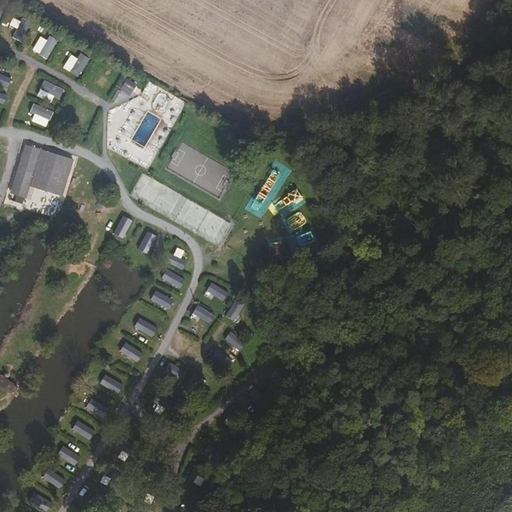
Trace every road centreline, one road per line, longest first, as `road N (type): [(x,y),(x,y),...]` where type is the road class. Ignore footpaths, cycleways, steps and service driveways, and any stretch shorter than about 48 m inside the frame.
road 1 (track): [(25,0),(274,143),(502,53),(511,59)]
road 2 (track): [(222,511),(350,330),(511,214)]
